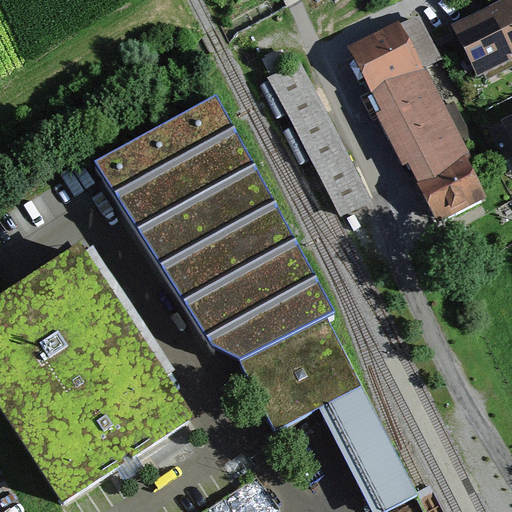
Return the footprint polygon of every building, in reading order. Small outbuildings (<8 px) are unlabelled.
[(511,2),(491,14),(511,53),(511,2)] [(511,60),(511,53),(491,14),(455,32),(479,77),(511,60)] [(421,189),(465,167),(417,72),(437,62),(418,24),(353,56),(421,189)] [(303,69),(276,83),(346,218),(374,204),(303,69)] [(465,167),(421,189),(438,225),(482,202),(465,167)] [(88,256),(0,312),(0,406),(66,507),(197,422),(88,256)] [(331,330),(245,372),(278,438),(322,416),(369,511),(398,511),(417,503),(331,330)]
